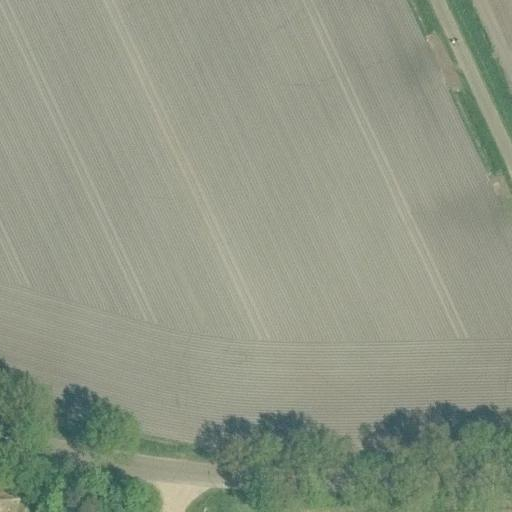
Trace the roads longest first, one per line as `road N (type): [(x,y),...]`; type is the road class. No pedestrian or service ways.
road 1 (tertiary): [(511,471),(341,480),(173,475),(0,437)]
road 2 (unclassified): [(511,167),(434,0)]
